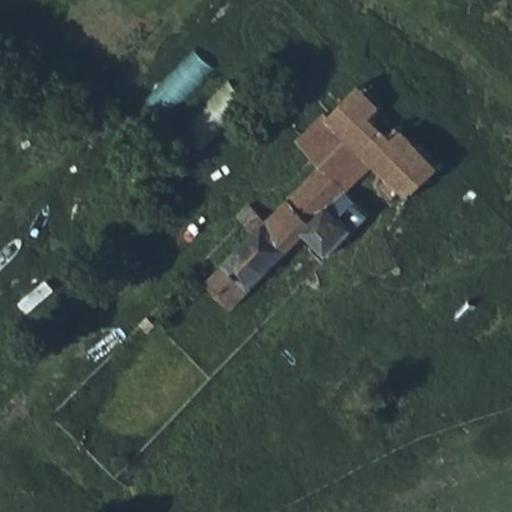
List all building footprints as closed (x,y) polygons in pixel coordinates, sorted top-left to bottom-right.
[(178,117),(222,67),(201,48),(157,98),(178,117)] [(295,139),(315,162),(347,192),(377,160),(409,127),(360,78),(295,139)] [(209,148),(257,99),(237,79),(189,128),(209,148)] [(445,163),(409,127),(377,160),(394,175),(384,186),(393,195),(403,185),(413,193),(445,163)] [(326,254),(368,215),(347,192),(315,162),(267,212),(298,243),(307,236),(326,254)] [(250,228),(253,224),(267,212),(257,202),(248,197),(233,211),(250,228)] [(284,257),(298,243),(267,212),(253,224),(284,257)] [(235,307),(284,257),(253,224),(250,228),(206,276),(235,307)] [(302,277),(317,263),(298,243),(284,257),(302,277)] [(28,298),(34,307),(62,290),(56,280),(28,298)]
